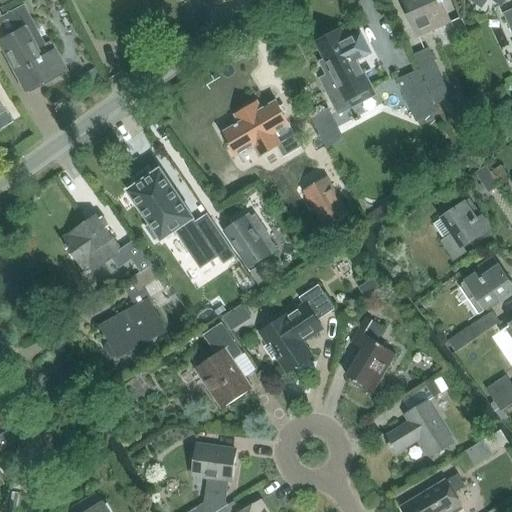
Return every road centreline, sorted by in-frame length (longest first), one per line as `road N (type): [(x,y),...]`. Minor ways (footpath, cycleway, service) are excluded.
road 1 (residential): [(0,187),(263,0)]
road 2 (residential): [(35,511),(48,440),(0,357)]
road 3 (residential): [(330,477),(341,445),(320,425),(292,433),(284,450),(289,469)]
